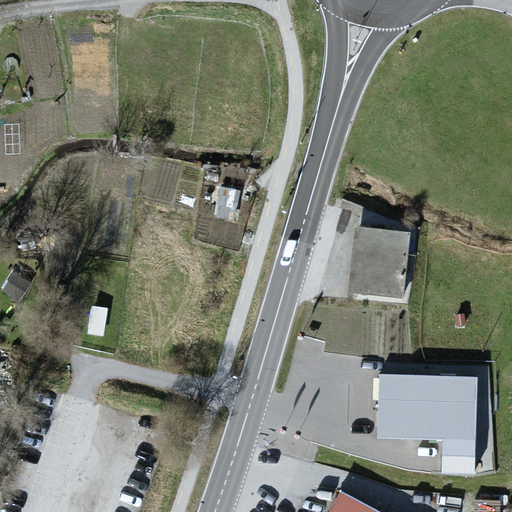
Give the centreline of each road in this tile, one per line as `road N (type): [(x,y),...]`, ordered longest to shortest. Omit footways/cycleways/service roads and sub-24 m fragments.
road 1 (primary): [(223,511),(336,112)]
road 2 (primary): [(336,112),(375,40),(407,7)]
